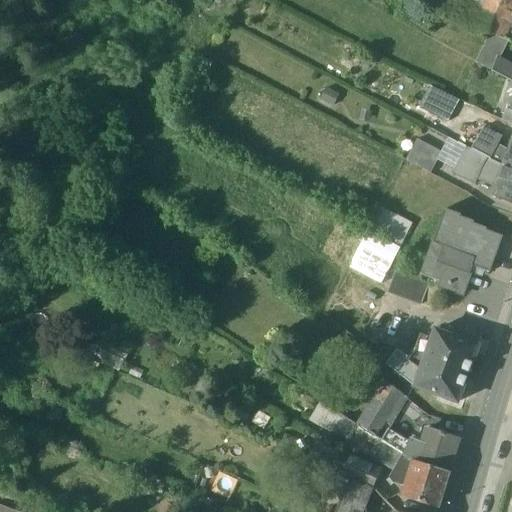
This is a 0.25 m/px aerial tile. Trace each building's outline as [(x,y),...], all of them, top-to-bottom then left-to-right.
[(433,0),(431,5),(460,19),(468,0),(433,0)] [(511,0),(468,0),(460,19),(504,42),(505,41),(511,27),(511,24),(511,0)] [(497,60),(485,53),(479,66),(491,72),(497,60)] [(511,67),(497,60),(491,72),(511,82),(511,67)] [(459,101),(441,92),(431,110),(449,120),(459,101)] [(511,113),(509,112),(510,111),(505,110),(501,121),(508,125),(511,126),(511,113)] [(484,128),(472,150),(490,160),(497,146),(501,138),(484,128)] [(441,154),(416,141),(406,161),(431,174),(441,154)] [(511,142),(508,152),(503,168),(511,171),(511,142)] [(508,152),(497,146),(490,160),(489,161),(495,164),(503,168),(508,152)] [(489,161),(466,148),(452,174),(474,185),(478,177),(497,183),(501,173),(492,169),(495,164),(489,161)] [(503,168),(495,164),(492,169),(501,173),(503,168)] [(511,171),(503,168),(501,173),(497,183),(492,198),(511,204),(511,171)] [(412,225),(380,208),(370,230),(401,246),(412,225)] [(460,216),(444,210),(432,244),(434,245),(422,276),(442,283),(440,288),(462,295),(469,276),(470,276),(473,268),(490,274),(503,237),(486,231),(487,229),(473,224),(474,223),(460,218),(460,216)] [(428,285),(395,273),(387,294),(420,307),(428,285)] [(477,347),(434,331),(424,360),(420,371),(414,388),(457,403),(477,347)] [(424,360),(414,352),(407,362),(420,371),(424,360)] [(394,353),(385,365),(414,388),(420,371),(407,362),(394,353)] [(363,416),(357,427),(375,438),(381,428),(382,429),(401,395),(384,382),(363,416)] [(363,416),(353,409),(345,419),(357,427),(363,416)] [(382,429),(381,428),(375,438),(404,456),(408,451),(406,444),(382,429)] [(459,440),(427,429),(417,463),(449,474),(459,440)] [(379,474),(342,456),(334,472),(371,489),(379,474)] [(417,463),(414,462),(402,497),(439,508),(449,474),(417,463)] [(210,491),(228,497),(235,477),(217,471),(210,491)]
